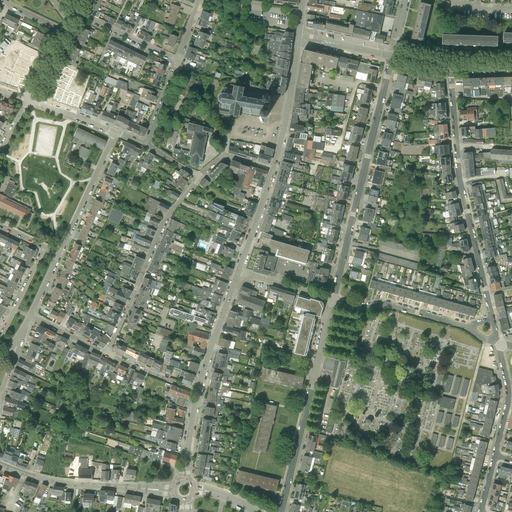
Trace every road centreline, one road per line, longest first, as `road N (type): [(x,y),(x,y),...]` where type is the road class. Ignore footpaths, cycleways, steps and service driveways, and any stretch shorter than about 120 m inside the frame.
road 1 (residential): [(492,320),(459,178),(450,66)]
road 2 (residential): [(333,300),(392,56)]
road 3 (residential): [(280,511),(333,300)]
road 4 (residential): [(107,354),(165,218),(198,177)]
road 5 (tertiary): [(0,465),(43,480),(174,490)]
road 6 (residential): [(467,325),(390,303),(333,300)]
road 7 (residential): [(58,256),(115,132)]
road 8 (residential): [(273,168),(298,38)]
road 9 (residential): [(198,391),(237,271)]
